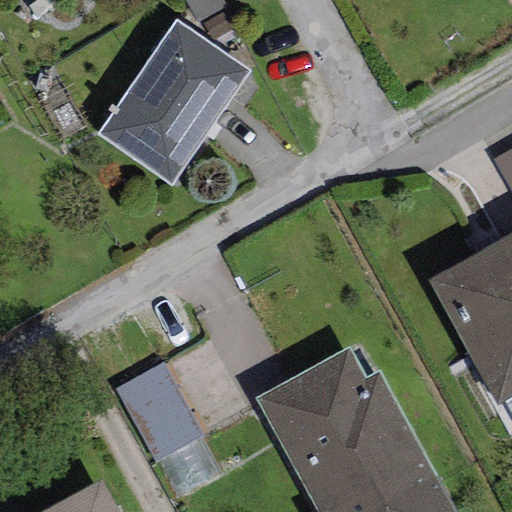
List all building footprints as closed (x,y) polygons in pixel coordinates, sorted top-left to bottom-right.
[(225,7),(221,0),(182,0),(197,24),(225,7)] [(97,133),(169,184),(248,73),(175,22),(97,133)] [(511,148),(492,161),(511,194),(511,148)] [(511,234),(427,281),(496,406),(511,397),(511,234)] [(349,346),(254,399),(317,511),(457,511),(379,371),(366,378),(349,346)] [(201,437),(163,365),(116,390),(154,461),(201,437)] [(117,511),(100,481),(44,511),(117,511)]
